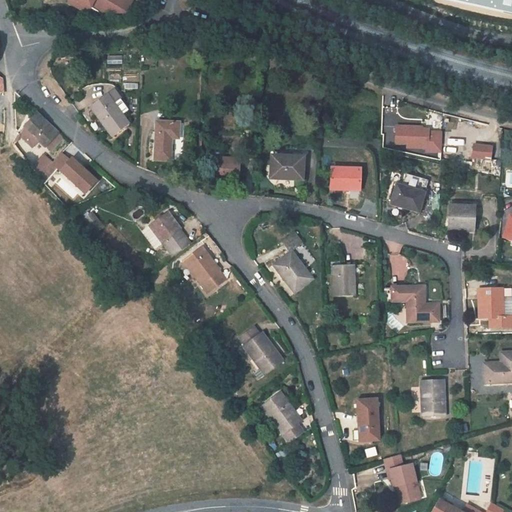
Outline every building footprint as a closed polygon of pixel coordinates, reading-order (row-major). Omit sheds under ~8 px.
[(121,21),(131,0),(65,0),(64,3),(85,13),(89,5),(121,21)] [(107,96),(90,109),(112,138),(129,125),(122,115),(128,111),(113,91),(107,96)] [(63,138),(37,114),(24,127),(20,136),(32,147),(39,141),(46,147),(46,146),(51,151),(63,138)] [(179,123),(156,122),(155,160),(170,160),(171,138),(178,139),(179,123)] [(394,149),(442,150),(442,130),(429,130),(429,126),(394,125),(394,149)] [(304,158),(271,156),(270,179),(303,180),(304,158)] [(213,158),(212,180),(240,181),(240,159),(213,158)] [(56,170),(57,169),(51,164),(39,178),(44,184),(46,182),(56,170)] [(360,169),(331,168),(331,189),(359,191),(360,169)] [(59,173),(56,170),(46,182),(56,191),(61,185),(54,179),(59,173)] [(395,184),(389,205),(419,214),(425,192),(395,184)] [(449,206),(448,230),(474,231),(474,207),(449,206)] [(168,212),(149,226),(162,244),(163,243),(167,249),(173,257),(190,244),(184,236),(180,230),(181,229),(168,212)] [(102,227),(91,213),(83,219),(94,234),(102,227)] [(290,253),(273,266),(294,293),(313,279),(292,252),(303,244),(295,232),(282,242),(290,253)] [(180,256),(184,261),(201,248),(197,243),(180,256)] [(220,270),(202,247),(201,248),(184,261),(183,262),(208,294),(226,280),(219,271),(220,270)] [(332,266),(333,297),(355,296),(353,266),(332,266)] [(408,323),(439,322),(438,304),(424,305),(422,305),(421,301),(424,301),(424,287),(391,288),(392,302),(407,302),(408,323)] [(503,289),(478,290),(479,318),(489,318),(492,318),(492,328),(511,327),(511,297),(503,297),(503,289)] [(284,361),(270,344),(266,347),(262,342),(266,339),(262,333),(260,334),(255,327),(239,339),(244,346),(243,347),(264,376),(284,361)] [(266,339),(262,342),(266,347),(270,344),(266,339)] [(497,365),(497,363),(483,364),(484,384),(511,382),(511,352),(500,353),(501,363),(501,364),(497,365)] [(420,381),(422,418),(445,417),(444,380),(420,381)] [(280,392),(261,407),(283,436),(289,444),(304,433),(298,424),(302,421),(280,392)] [(377,399),(356,400),(357,414),(359,442),(379,441),(378,413),(377,399)] [(277,454),(283,464),(291,459),(285,451),(282,454),(281,451),(277,454)] [(392,479),(394,486),(397,485),(402,503),(420,499),(412,464),(403,466),(400,455),(384,460),(387,471),(390,471),(392,479)] [(402,503),(397,485),(394,486),(398,504),(402,503)] [(477,511),(466,505),(462,511),(459,511),(439,501),(432,511),(477,511)]
